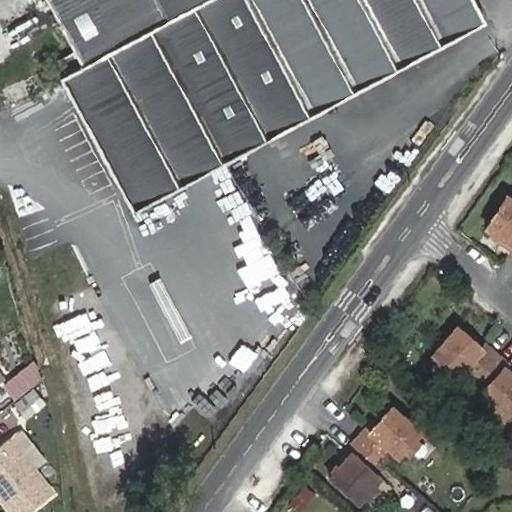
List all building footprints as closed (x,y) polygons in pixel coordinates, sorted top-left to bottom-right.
[(46,0),(75,52),(58,62),(67,77),(60,80),(133,213),(483,24),(469,0),(46,0)] [(511,199),(507,197),(487,226),(511,242),(511,245),(510,249),(511,249),(511,199)] [(233,293),(251,283),(266,308),(296,291),(269,245),(221,272),(233,293)] [(155,261),(144,268),(176,322),(186,316),(155,261)] [(61,348),(109,325),(92,290),(43,313),(61,348)] [(485,400),(497,410),(502,415),(511,404),(511,375),(502,367),(506,362),(484,342),(480,347),(457,326),(433,354),(456,374),(460,370),(482,389),(478,393),(485,400)] [(238,387),(250,370),(231,357),(220,374),(238,387)] [(33,389),(0,412),(0,436),(45,405),(33,389)] [(493,414),(497,410),(485,400),(480,404),(493,414)] [(362,494),(372,481),(378,474),(373,470),(381,460),(391,449),(396,453),(417,428),(389,404),(368,429),(365,426),(346,448),(345,449),(349,452),(329,474),(358,498),(362,494)] [(30,511),(58,489),(13,434),(0,443),(0,488),(19,511),(30,511)] [(376,485),(372,481),(362,494),(366,498),(376,485)]
